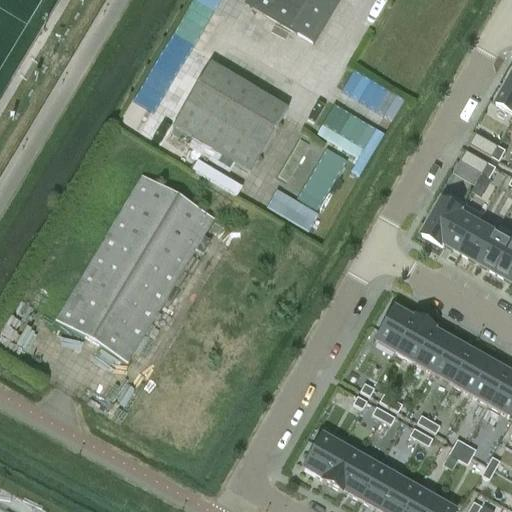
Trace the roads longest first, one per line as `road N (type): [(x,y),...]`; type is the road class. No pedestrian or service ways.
road 1 (residential): [(285,511),(241,487),(377,255)]
road 2 (residential): [(377,255),(505,23)]
road 3 (residential): [(511,331),(377,255)]
